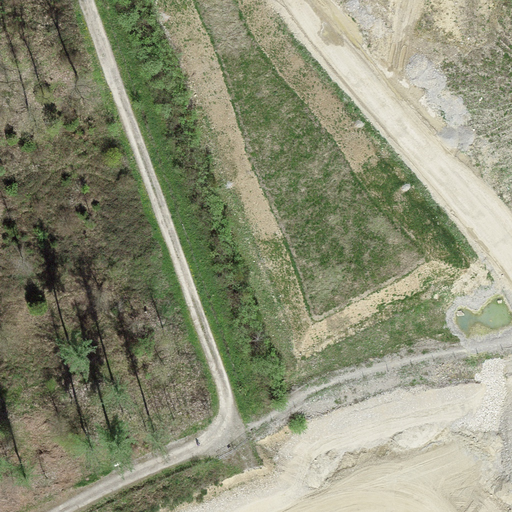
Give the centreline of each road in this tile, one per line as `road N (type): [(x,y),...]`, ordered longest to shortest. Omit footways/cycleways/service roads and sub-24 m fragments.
road 1 (track): [(90,0),(237,426),(70,511)]
road 2 (track): [(428,0),(410,53),(415,105),(511,89)]
